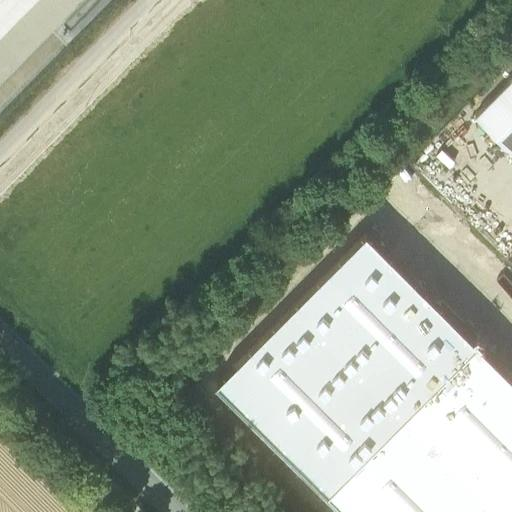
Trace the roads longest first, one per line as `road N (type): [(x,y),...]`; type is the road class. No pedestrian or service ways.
road 1 (unclassified): [(176,511),(0,334)]
road 2 (unclassified): [(0,164),(161,0)]
